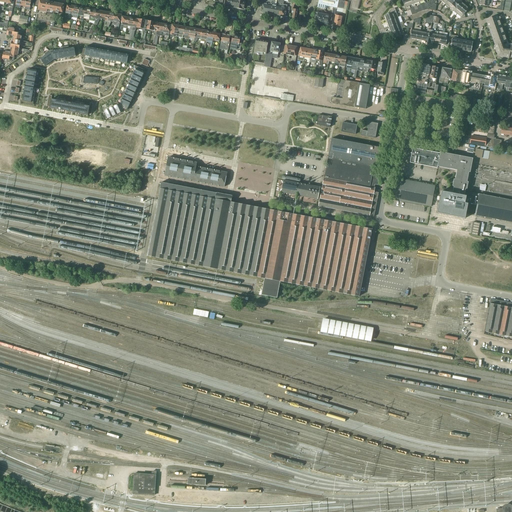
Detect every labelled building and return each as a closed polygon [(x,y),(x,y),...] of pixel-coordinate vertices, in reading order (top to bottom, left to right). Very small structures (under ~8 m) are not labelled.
[(58,14),(59,12),(63,13),(64,7),(63,7),(64,4),(63,4),(61,3),(61,4),(40,0),(36,19),(35,19),(34,24),(48,26),(50,27),(51,27),(51,26),(53,27),(55,27),(57,28),(58,28),(58,25),(54,25),(56,16),(56,14),(58,14)] [(275,1),(274,1),(274,0),(268,0),(267,13),(273,14),(274,5),(275,1)] [(274,5),(273,14),(279,15),(281,0),(278,0),(278,2),(279,2),(278,6),(274,5)] [(281,0),(279,15),(285,16),(288,17),(290,8),(286,7),(287,5),(283,5),(284,1),(284,0),(281,0)] [(337,8),(338,0),(318,0),(318,5),(326,6),(333,7),(337,8)] [(338,0),(337,8),(346,10),(348,3),(348,2),(345,1),(342,1),(338,0)] [(459,0),(455,0),(449,8),(453,11),(461,2),(461,1),(459,0)] [(430,1),(425,3),(428,9),(433,10),(434,7),(432,7),(432,6),(430,1)] [(461,2),(453,11),(457,14),(465,5),(461,2)] [(465,5),(457,14),(461,18),(462,19),(465,18),(464,14),(469,9),(465,5)] [(72,14),(71,17),(77,19),(78,16),(79,8),(73,7),(72,14)] [(391,13),(385,16),(387,21),(398,17),(395,8),(390,10),(391,13)] [(413,11),(412,8),(410,8),(411,10),(404,12),(405,13),(406,13),(407,15),(408,17),(412,15),(411,12),(413,11)] [(90,18),(89,21),(95,22),(97,11),(91,10),(90,18)] [(95,22),(94,24),(97,25),(99,20),(102,20),(103,12),(97,11),(95,22)] [(336,15),(334,25),(340,27),(342,17),(343,13),(336,11),(336,15)] [(107,22),(107,26),(108,28),(111,22),(113,22),(114,22),(115,14),(109,13),(108,21),(107,22)] [(113,22),(113,25),(116,26),(116,29),(118,30),(121,15),(115,14),(114,22),(113,22)] [(314,18),(314,21),(315,21),(315,22),(317,22),(317,23),(321,24),(321,23),(322,24),(324,15),(316,14),(315,18),(314,18)] [(324,15),(322,24),(323,24),(323,25),(327,25),(327,24),(329,25),(330,24),(331,24),(332,21),(331,21),(332,17),(326,15),(324,15)] [(509,57),(511,57),(511,45),(510,48),(505,47),(504,42),(507,41),(499,19),(500,19),(504,17),(504,15),(498,17),(497,15),(486,20),(495,45),(494,46),(498,56),(509,58),(509,57)] [(122,21),(120,30),(123,31),(123,28),(127,29),(127,26),(128,21),(129,18),(123,17),(122,17),(122,21)] [(398,17),(387,21),(389,27),(400,23),(398,17)] [(131,36),(131,40),(133,41),(133,40),(135,31),(136,28),(139,28),(139,26),(141,20),(138,19),(138,20),(134,19),(133,27),(133,29),(131,36)] [(400,23),(389,27),(391,33),(402,29),(405,28),(403,22),(400,23)] [(157,33),(156,36),(158,36),(158,35),(162,36),(164,25),(163,25),(163,24),(162,24),(161,24),(158,24),(157,32),(157,33)] [(164,25),(162,36),(166,36),(168,36),(169,35),(170,30),(171,26),(164,25)] [(171,35),(171,37),(173,38),(174,35),(177,36),(179,26),(173,25),(172,25),(171,31),(171,35)] [(8,32),(7,35),(12,36),(12,34),(14,35),(14,32),(19,33),(20,33),(20,29),(8,27),(8,32)] [(183,37),(183,38),(189,39),(189,36),(191,28),(184,27),(183,37)] [(411,30),(410,38),(416,39),(418,28),(416,27),(415,31),(411,30)] [(196,29),(194,42),(196,42),(196,41),(197,41),(198,38),(201,39),(203,31),(196,29)] [(402,29),(391,33),(393,38),(403,35),(404,37),(403,39),(406,40),(407,35),(404,34),(402,29)] [(423,32),(422,41),(426,41),(425,42),(428,42),(430,30),(428,30),(428,33),(423,32)] [(430,30),(428,42),(430,43),(430,42),(434,43),(435,35),(436,33),(436,31),(432,30),(430,30)] [(435,35),(434,43),(440,44),(442,32),(439,32),(436,31),(436,33),(435,35)] [(12,34),(12,36),(13,36),(13,39),(23,41),(23,40),(21,40),(22,36),(18,35),(19,33),(14,32),(14,35),(12,34)] [(228,51),(228,50),(231,35),(223,34),(220,49),(228,51)] [(451,35),(450,39),(452,40),(450,48),(456,49),(458,39),(458,36),(451,35)] [(233,36),(231,49),(234,49),(240,50),(242,43),(240,43),(241,37),(233,36)] [(254,52),(266,54),(267,51),(267,50),(268,42),(263,41),(261,40),(261,41),(256,40),(254,52)] [(266,54),(264,63),(264,67),(270,68),(272,58),(277,59),(278,55),(280,44),(280,43),(278,43),(277,44),(275,43),(273,42),(273,43),(272,43),(271,50),(267,50),(267,51),(266,54)] [(289,62),(288,64),(292,65),(292,62),(291,62),(291,61),(296,62),(298,48),(298,47),(296,47),(294,47),(294,46),(292,46),(291,55),(292,55),(292,59),(289,59),(289,62)] [(69,48),(70,57),(76,56),(75,53),(77,53),(76,50),(75,50),(74,47),(69,48)] [(83,49),(82,57),(89,59),(91,48),(86,47),(85,49),(83,49)] [(300,48),(298,60),(304,61),(304,59),(306,48),(303,48),(303,49),(300,48)] [(9,52),(8,54),(10,54),(10,57),(9,58),(11,58),(10,61),(13,61),(14,60),(14,58),(15,55),(18,56),(19,52),(21,52),(21,51),(11,50),(10,52),(9,52)] [(48,51),(44,54),(45,55),(50,63),(54,60),(53,50),(48,51)] [(310,58),(310,62),(315,63),(316,61),(316,59),(318,51),(315,50),(315,51),(312,50),(310,58)] [(3,55),(3,59),(7,60),(6,62),(10,63),(13,61),(10,61),(11,58),(9,58),(10,57),(10,54),(8,54),(9,52),(4,51),(3,55)] [(40,59),(39,60),(42,65),(44,64),(45,66),(50,63),(45,55),(40,59)] [(370,62),(368,73),(370,73),(370,69),(374,70),(376,62),(375,62),(375,61),(372,61),(370,61),(370,62)] [(379,62),(378,72),(384,73),(386,64),(379,62)] [(430,66),(431,66),(421,64),(419,73),(420,74),(417,87),(417,88),(417,89),(416,88),(415,93),(425,95),(426,89),(427,87),(428,82),(429,75),(430,66)] [(134,74),(142,77),(145,72),(143,71),(144,70),(135,66),(134,69),(136,69),(134,74)] [(428,82),(427,87),(429,87),(430,82),(433,83),(432,88),(435,88),(436,86),(436,85),(439,68),(432,66),(431,66),(430,66),(429,75),(428,82)] [(28,69),(27,75),(39,77),(40,71),(36,70),(36,68),(32,68),(32,70),(28,69)] [(440,77),(439,82),(441,83),(445,83),(447,69),(442,68),(440,77)] [(454,85),(454,89),(456,89),(456,86),(457,85),(461,85),(461,83),(463,72),(457,71),(454,85)] [(132,73),(130,78),(140,82),(142,77),(134,74),(132,73)] [(468,88),(474,89),(477,75),(472,74),(471,74),(470,79),(471,79),(471,81),(470,81),(469,85),(468,88)] [(316,76),(314,87),(322,88),(324,77),(316,76)] [(130,78),(128,83),(138,87),(140,82),(130,78)] [(352,82),(349,82),(344,81),(335,79),(335,82),(338,83),(336,96),(334,96),(334,98),(331,97),(330,103),(355,108),(355,107),(366,109),(370,85),(358,83),(352,82)] [(128,83),(125,88),(135,92),(138,87),(128,83)] [(434,92),(442,94),(443,91),(444,87),(436,86),(435,88),(434,90),(434,92)] [(125,88),(123,92),(133,97),(135,92),(125,88)] [(390,88),(388,98),(389,98),(394,99),(394,98),(395,93),(396,93),(397,90),(396,89),(393,89),(390,88)] [(123,92),(121,98),(123,98),(131,102),(133,97),(123,92)] [(22,101),(22,102),(28,104),(33,104),(35,97),(23,95),(22,101)] [(466,96),(465,102),(462,116),(473,118),(475,106),(472,105),(474,98),(471,98),(471,97),(470,97),(466,96)] [(50,107),(50,108),(69,112),(70,103),(66,102),(66,100),(56,98),(56,100),(51,99),(51,101),(50,103),(50,105),(50,107)] [(120,103),(119,104),(122,112),(127,110),(131,102),(123,98),(120,103)] [(70,103),(69,112),(88,115),(88,114),(89,112),(89,110),(89,109),(90,107),(90,106),(85,105),(85,103),(75,102),(75,104),(70,103)] [(119,104),(114,106),(117,114),(122,112),(119,104)] [(109,109),(113,117),(117,114),(114,106),(109,109)] [(108,107),(103,109),(107,119),(113,117),(109,109),(108,107)] [(504,115),(491,113),(491,115),(490,119),(505,121),(504,121),(511,122),(511,116),(505,116),(505,115),(504,115)] [(319,115),(317,125),(326,127),(329,128),(332,117),(328,116),(328,117),(319,115)] [(361,130),(360,135),(375,138),(376,132),(377,132),(378,128),(377,128),(378,124),(366,121),(365,127),(368,127),(368,131),(361,130)] [(343,122),(341,132),(355,134),(357,125),(343,122)] [(494,138),(495,134),(494,134),(495,124),(489,123),(486,147),(511,150),(511,144),(501,143),(502,140),(496,139),(496,138),(494,138)] [(511,128),(502,127),(501,134),(511,135),(511,128)] [(471,136),(470,143),(485,146),(486,138),(471,136)] [(328,157),(319,206),(374,217),(375,209),(377,202),(378,196),(378,193),(379,193),(374,192),(374,187),(375,186),(375,183),(378,183),(380,172),(377,171),(378,167),(380,161),(382,148),(332,138),(328,157)] [(441,191),(437,213),(465,219),(466,211),(475,213),(475,215),(511,222),(511,200),(479,194),(465,192),(465,189),(467,189),(468,182),(467,182),(469,172),(470,173),(473,158),(440,152),(440,153),(413,148),(410,163),(437,168),(437,167),(449,169),(457,170),(455,179),(454,179),(452,186),(454,187),(452,193),(451,193),(441,191)] [(511,155),(476,149),(475,156),(488,159),(511,164),(511,155)] [(166,169),(165,176),(170,177),(171,177),(177,178),(177,179),(178,179),(178,178),(184,179),(184,180),(185,179),(191,181),(190,181),(191,181),(192,181),(194,181),(198,182),(197,183),(198,183),(198,182),(204,183),(204,184),(205,184),(205,183),(211,185),(212,185),(218,186),(219,187),(219,186),(224,187),(227,173),(215,170),(214,170),(208,169),(208,168),(207,168),(207,169),(201,168),(201,167),(200,167),(200,168),(196,167),(196,163),(188,161),(187,160),(187,161),(181,160),(181,159),(180,159),(180,160),(174,159),(174,158),(168,157),(167,164),(166,165),(167,165),(166,168),(166,169)] [(393,190),(392,199),(430,206),(431,207),(435,186),(396,178),(394,187),(393,190)] [(284,180),(282,192),(318,199),(320,187),(284,180)] [(472,180),(471,189),(478,191),(478,190),(480,181),(472,180)] [(149,251),(148,256),(151,256),(153,257),(206,267),(209,268),(218,269),(258,277),(262,278),(264,278),(261,295),(277,298),(280,282),(280,281),(359,296),(360,292),(360,287),(362,281),(362,280),(364,270),(364,269),(366,259),(366,258),(367,253),(368,248),(369,244),(369,242),(372,229),(269,209),(231,202),(232,196),(232,195),(226,194),(226,195),(173,185),(174,184),(171,184),(161,182),(158,200),(159,200),(157,206),(157,207),(157,208),(155,217),(155,218),(155,219),(153,228),(153,229),(153,230),(151,239),(151,240),(151,241),(149,250),(149,251)] [(480,223),(474,222),(471,235),(478,236),(480,223)] [(485,328),(484,332),(511,336),(511,303),(491,299),(490,303),(489,305),(489,307),(488,312),(488,314),(487,314),(487,315),(487,317),(486,323),(485,328)] [(320,331),(320,332),(371,341),(372,337),(373,332),(373,331),(373,329),(373,328),(323,318),(323,319),(322,322),(321,328),(320,331)] [(134,473),(132,494),(155,496),(155,495),(156,471),(152,471),(152,474),(134,473)]
